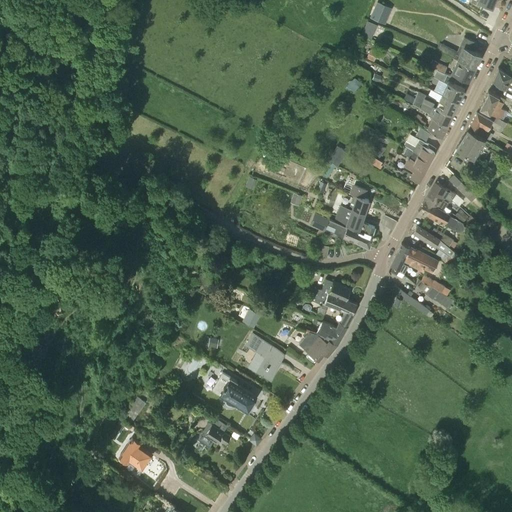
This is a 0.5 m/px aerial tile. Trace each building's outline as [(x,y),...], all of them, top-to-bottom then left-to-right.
[(374,7),(370,17),(385,24),(390,13),(374,7)] [(368,20),(365,25),(375,30),(378,25),(368,20)] [(439,42),(436,49),(457,58),(475,67),(475,66),(481,54),(472,50),(476,42),(474,41),(463,36),(457,50),(439,42)] [(316,59),(309,69),(316,73),(323,62),(325,59),(326,60),(329,55),(338,61),(340,58),(323,48),(318,57),(316,59)] [(370,48),(366,58),(373,61),(378,52),(370,48)] [(457,58),(451,71),(468,80),(475,67),(457,58)] [(429,66),(437,69),(443,72),(446,66),(433,60),(429,66)] [(502,70),(510,74),(511,69),(511,68),(506,65),(502,70)] [(498,67),(492,80),(511,92),(511,75),(510,74),(502,70),(498,67)] [(447,74),(443,72),(437,69),(433,77),(443,81),(447,74)] [(372,79),(378,81),(381,75),(374,73),(372,79)] [(351,80),(346,86),(354,92),(362,83),(355,77),(352,81),(351,80)] [(446,82),(441,93),(458,101),(464,88),(447,80),(446,82)] [(478,107),(501,119),(501,118),(503,119),(507,111),(500,107),(505,98),(488,89),(478,107)] [(452,114),(435,106),(432,105),(435,99),(418,91),(414,99),(412,103),(428,112),(428,113),(433,116),(440,120),(447,124),(452,114)] [(439,98),(435,106),(452,114),(458,101),(441,93),(439,98)] [(487,139),(490,140),(493,134),(487,130),(492,120),(476,111),(468,127),(467,128),(471,129),(477,132),(481,135),(483,136),(487,139)] [(418,114),(414,120),(424,125),(426,122),(421,119),(422,116),(418,114)] [(433,116),(427,128),(441,136),(447,124),(440,120),(433,116)] [(419,156),(429,161),(434,151),(426,147),(428,144),(425,142),(430,133),(420,127),(415,136),(419,139),(415,146),(406,142),(404,146),(407,147),(420,155),(419,156)] [(467,128),(468,127),(467,127),(455,147),(460,150),(458,155),(466,159),(469,155),(474,158),(485,139),(489,141),(490,140),(487,139),(483,136),(481,135),(477,132),(471,129),(467,128)] [(511,154),(511,144),(507,142),(506,144),(503,149),(511,154)] [(378,159),(384,147),(379,144),(377,148),(376,148),(370,158),(362,153),(362,152),(357,149),(357,150),(354,148),(352,153),(354,154),(379,169),(382,164),(381,164),(382,161),(378,159)] [(418,182),(429,161),(419,156),(420,155),(407,147),(403,153),(409,157),(409,158),(408,157),(403,166),(412,171),(411,174),(402,170),(401,173),(418,182)] [(340,148),(331,162),(337,166),(346,151),(340,148)] [(335,166),(331,163),(322,174),(327,178),(335,166)] [(259,164),(256,171),(266,175),(269,168),(259,164)] [(464,184),(453,174),(448,179),(471,200),(476,195),(464,184)] [(438,193),(444,197),(450,201),(454,196),(456,193),(450,189),(435,181),(427,195),(435,199),(438,193)] [(353,195),(349,208),(364,213),(369,200),(364,198),(367,190),(354,184),(352,184),(349,193),(353,195)] [(403,202),(382,191),(377,201),(398,212),(403,202)] [(302,195),(294,192),(290,202),(298,205),(302,195)] [(443,199),(444,197),(438,193),(435,199),(427,195),(424,199),(418,210),(425,214),(428,209),(432,203),(434,204),(436,205),(443,209),(448,202),(443,199)] [(449,213),(443,209),(436,205),(434,204),(432,203),(428,209),(425,214),(458,231),(462,230),(464,227),(462,221),(451,215),(450,214),(449,213)] [(340,205),(333,220),(358,230),(361,222),(364,214),(364,213),(349,208),(340,205)] [(463,221),(468,215),(460,208),(455,214),(463,221)] [(354,240),(358,230),(333,220),(315,213),(310,224),(324,230),(326,223),(335,227),(335,228),(333,232),(344,236),(343,238),(347,240),(348,238),(354,240)] [(374,226),(367,223),(366,224),(361,222),(358,230),(354,240),(368,245),(372,235),(371,235),(374,226)] [(437,237),(434,235),(430,233),(416,224),(412,231),(435,245),(435,246),(449,256),(451,253),(453,250),(440,239),(437,237)] [(437,237),(440,239),(444,232),(434,227),(430,233),(434,235),(437,237)] [(403,259),(409,245),(401,242),(389,265),(392,267),(390,272),(396,275),(398,270),(403,273),(404,273),(408,265),(409,262),(403,259)] [(403,259),(409,262),(408,265),(422,272),(423,267),(432,271),(438,257),(409,245),(403,259)] [(328,257),(329,246),(322,246),(321,256),(328,257)] [(234,267),(238,268),(241,267),(242,263),(241,260),(237,259),(234,260),(233,264),(234,267)] [(201,274),(199,280),(210,284),(212,278),(201,274)] [(424,274),(421,279),(430,285),(439,290),(441,291),(441,292),(447,295),(450,289),(445,285),(424,274)] [(314,287),(310,300),(319,304),(321,305),(322,304),(322,301),(324,296),(325,293),(326,290),(331,293),(338,296),(346,299),(346,297),(348,297),(349,294),(348,293),(350,288),(325,278),(321,289),(314,287)] [(418,278),(415,284),(432,298),(446,307),(452,299),(447,295),(441,292),(441,291),(439,290),(430,285),(421,279),(418,278)] [(386,286),(386,287),(396,293),(402,297),(406,301),(422,311),(426,314),(431,307),(426,304),(425,306),(411,295),(413,292),(409,290),(407,293),(400,288),(395,285),(389,282),(386,286)] [(311,309),(308,315),(314,317),(318,319),(321,320),(322,320),(327,305),(342,310),(344,310),(338,320),(347,324),(353,313),(353,312),(357,303),(355,302),(346,299),(338,296),(331,293),(326,290),(325,293),(324,296),(322,301),(322,304),(321,305),(319,304),(317,311),(311,309)] [(396,296),(393,303),(394,303),(399,305),(401,298),(396,296)] [(249,308),(244,316),(256,323),(261,314),(249,308)] [(336,326),(322,320),(321,320),(318,319),(314,317),(312,322),(319,324),(316,331),(329,338),(337,342),(337,343),(347,324),(338,320),(336,326)] [(327,354),(337,342),(329,338),(316,331),(314,333),(313,334),(311,334),(310,333),(301,344),(305,348),(304,349),(312,356),(318,359),(324,352),(327,354)] [(479,336),(473,332),(470,336),(476,340),(479,336)] [(252,333),(245,345),(256,351),(252,358),(260,363),(255,371),(269,378),(277,366),(276,365),(284,353),(279,350),(252,333)] [(218,339),(210,337),(208,345),(217,347),(218,339)] [(246,410),(255,394),(236,383),(238,381),(230,376),(222,371),(211,390),(218,394),(225,399),(225,400),(225,401),(226,403),(227,404),(228,405),(231,404),(234,403),(246,410)] [(137,396),(122,417),(123,418),(130,424),(146,402),(137,396)] [(226,425),(212,416),(209,421),(208,421),(201,433),(197,438),(208,445),(212,439),(216,442),(219,438),(226,442),(230,435),(223,430),(226,425)] [(123,418),(120,422),(131,431),(134,427),(130,424),(123,418)] [(256,443),(261,437),(254,432),(250,439),(256,443)] [(139,441),(131,436),(130,438),(131,438),(119,457),(127,463),(129,460),(141,468),(151,453),(139,446),(141,442),(140,440),(139,441)] [(256,443),(250,439),(246,446),(252,449),(256,443)] [(84,470),(92,475),(95,470),(87,465),(84,470)] [(230,480),(230,479),(220,471),(215,478),(216,479),(226,486),(227,484),(230,480)] [(221,492),(222,492),(223,490),(224,488),(226,486),(216,479),(211,485),(221,492)]
